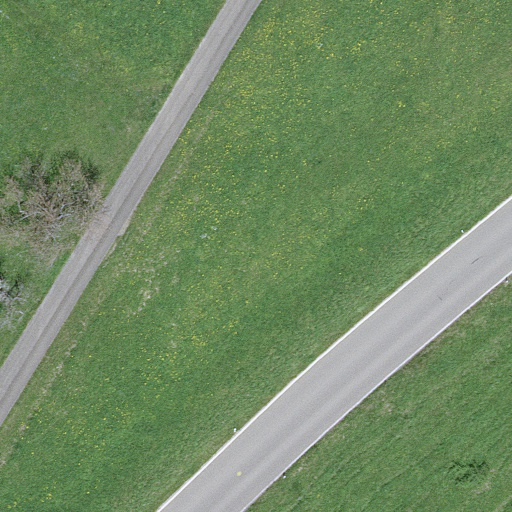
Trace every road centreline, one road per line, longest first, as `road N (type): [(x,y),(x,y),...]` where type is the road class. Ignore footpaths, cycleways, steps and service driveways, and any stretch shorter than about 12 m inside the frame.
road 1 (residential): [(243,0),(0,395)]
road 2 (tertiary): [(195,511),(511,229)]
